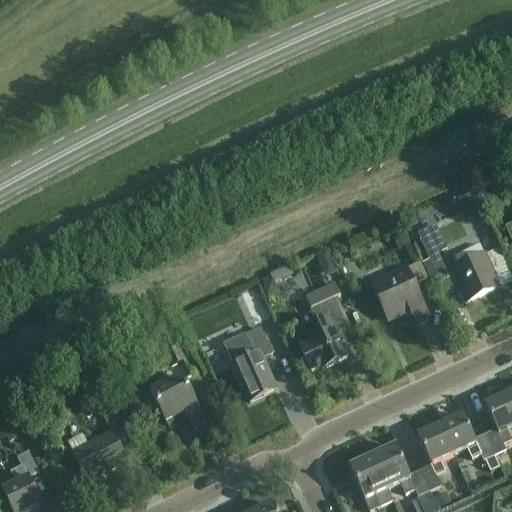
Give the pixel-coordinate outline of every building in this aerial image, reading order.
[(422,226),(432,246),(441,242),(430,222),(422,226)] [(405,237),(398,241),(404,253),(411,249),(405,237)] [(499,291),(484,259),(479,248),(454,259),(459,270),(449,274),(441,256),(429,261),(439,285),(451,279),(464,307),(499,291)] [(387,325),(409,315),(416,329),(429,324),(405,273),(370,289),(387,325)] [(272,283),(262,288),(267,299),(272,296),(275,288),(272,283)] [(343,327),(331,302),(339,298),(334,286),(304,299),(310,312),(317,326),(304,332),(310,346),(299,351),(311,375),(321,370),(322,372),(346,361),(332,332),(343,327)] [(256,297),(245,302),(249,311),(260,306),(256,297)] [(245,338),(224,347),(232,367),(233,367),(245,393),(243,394),(245,397),(246,397),(250,405),(275,393),(269,379),(261,362),(272,356),(260,331),(245,338)] [(177,348),(163,354),(170,370),(184,363),(177,348)] [(151,396),(167,427),(186,417),(193,431),(205,425),(182,380),(151,396)] [(506,435),(511,431),(511,413),(506,399),(484,409),(495,434),(484,439),(493,460),(494,459),(504,454),(502,449),(510,445),(506,435)] [(462,419),(439,430),(452,459),(466,453),(471,464),(479,460),(482,465),(485,463),(493,460),(484,439),(473,444),(462,419)] [(107,428),(112,437),(74,457),(88,485),(127,465),(121,453),(132,447),(119,422),(107,428)] [(69,443),(84,436),(79,426),(64,434),(69,443)] [(16,429),(4,436),(8,444),(21,437),(16,429)] [(438,465),(452,459),(439,430),(416,440),(429,470),(418,475),(428,495),(439,490),(434,480),(443,476),(438,465)] [(428,495),(418,475),(408,479),(395,450),(371,461),(392,506),(393,506),(387,493),(399,487),(404,499),(413,494),(416,501),(428,495)] [(17,486),(3,494),(12,511),(35,511),(43,508),(29,481),(39,476),(29,455),(18,461),(22,470),(11,476),(17,486)] [(379,511),(392,506),(371,461),(349,472),(367,511),(379,511)] [(438,509),(449,504),(446,495),(434,500),(438,509)]
